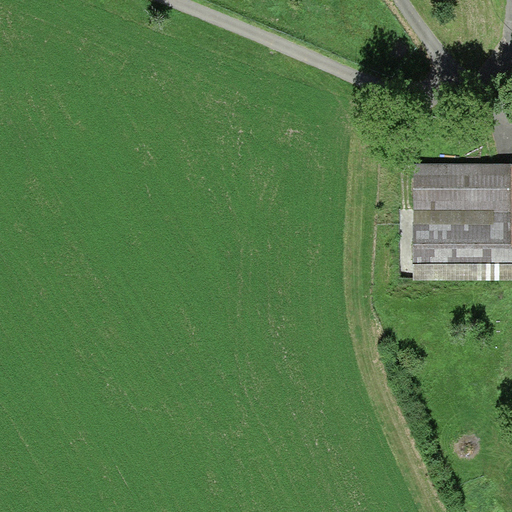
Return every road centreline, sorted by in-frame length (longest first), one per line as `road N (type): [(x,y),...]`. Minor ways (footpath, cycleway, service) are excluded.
road 1 (track): [(161,0),(397,92),(462,101),(511,132)]
road 2 (unclassified): [(462,101),(397,0)]
